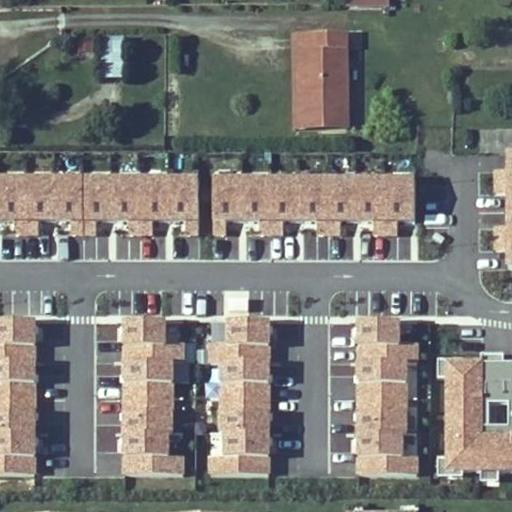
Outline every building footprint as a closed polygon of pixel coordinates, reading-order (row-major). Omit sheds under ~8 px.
[(296,34),(296,52),(302,52),(302,128),(340,129),(340,106),(348,105),(348,34),(296,34)] [(102,36),(100,78),(124,79),(126,37),(102,36)] [(348,129),(348,105),(340,106),(340,129),(348,129)] [(482,155),(497,155),(497,133),(483,133),(482,155)] [(511,133),(497,133),(497,155),(506,155),(511,154),(511,133)] [(505,272),(511,272),(511,154),(506,155),(506,172),(495,172),(495,193),(507,194),(507,228),(495,228),(495,255),(505,255),(505,272)] [(414,220),(414,178),(209,176),(208,234),(227,234),(227,221),(261,222),(261,234),(283,234),(283,220),(320,220),(320,234),(339,234),(339,221),(378,222),(378,234),(396,235),(396,220),(414,220)] [(188,232),(198,232),(198,179),(0,178),(0,219),(15,220),(15,232),(42,232),(42,220),(73,220),(73,235),(98,235),(98,220),(132,220),(132,234),(157,234),(157,221),(188,221),(188,232)] [(436,227),(438,202),(418,201),(417,225),(436,227)] [(400,321),(356,321),(357,482),(419,482),(419,457),(403,457),(403,431),(408,431),(407,364),(420,364),(420,343),(400,343),(400,321)] [(163,324),(125,324),(125,478),(183,478),(183,457),(172,457),(173,363),(183,363),(183,345),(163,345),(163,324)] [(190,324),(190,356),(204,356),(203,324),(190,324)] [(272,479),(271,324),(230,324),(230,347),(210,347),(210,363),(223,363),(224,459),(210,459),(210,479),(272,479)] [(0,481),(35,481),(35,325),(0,325),(0,481)] [(511,364),(448,365),(448,469),(511,468),(511,364)]
